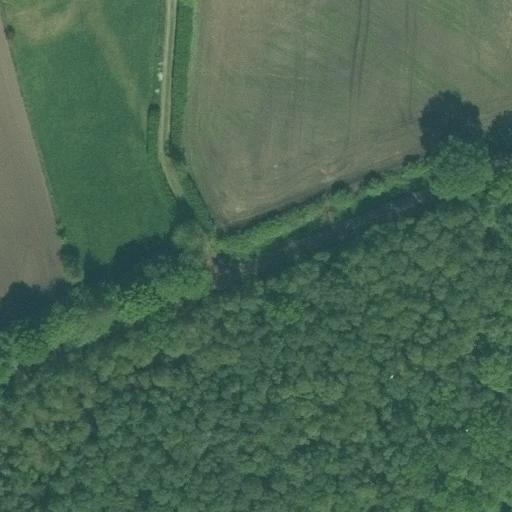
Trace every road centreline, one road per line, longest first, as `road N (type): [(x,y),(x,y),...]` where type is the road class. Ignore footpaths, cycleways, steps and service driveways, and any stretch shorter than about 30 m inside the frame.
road 1 (unclassified): [(511,161),(0,380)]
road 2 (track): [(223,285),(162,155),(169,0)]
